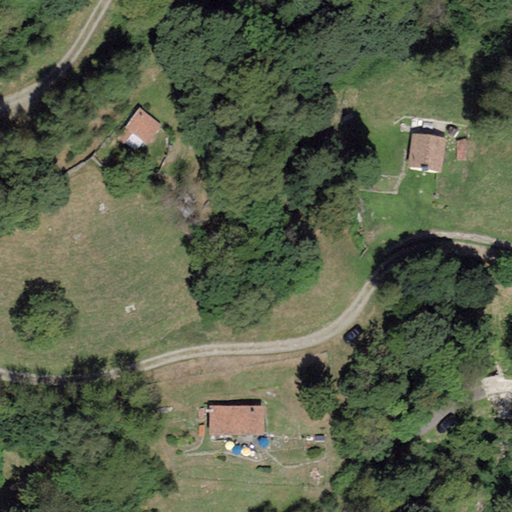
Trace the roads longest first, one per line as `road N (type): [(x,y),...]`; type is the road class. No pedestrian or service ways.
road 1 (unclassified): [(248,349),(319,338),(338,326),(377,274),(415,251),(511,255)]
road 2 (track): [(0,374),(78,380),(206,349),(248,349)]
road 3 (unclassified): [(511,390),(463,400),(398,446),(353,511)]
road 4 (track): [(104,0),(56,73),(0,102)]
